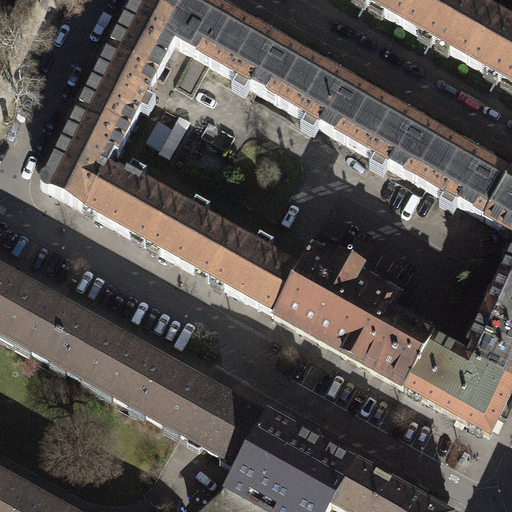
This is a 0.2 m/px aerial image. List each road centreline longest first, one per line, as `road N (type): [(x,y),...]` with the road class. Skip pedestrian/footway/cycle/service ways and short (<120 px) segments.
road 1 (residential): [(0,201),(222,327),(266,380),(503,508)]
road 2 (residential): [(511,133),(276,0)]
road 3 (residential): [(100,0),(0,188)]
